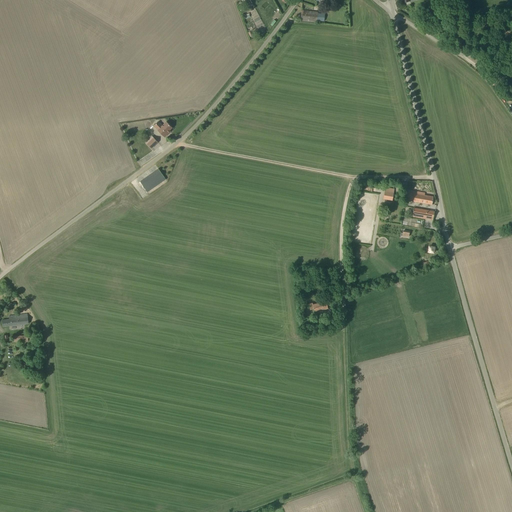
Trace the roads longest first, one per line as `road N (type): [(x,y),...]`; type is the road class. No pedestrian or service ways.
road 1 (track): [(363,511),(347,462),(341,262),(350,178),(433,177)]
road 2 (unclassified): [(0,276),(185,135),(296,0)]
road 3 (unclassified): [(449,247),(392,12)]
road 4 (residential): [(449,247),(511,464)]
road 5 (track): [(350,178),(177,142)]
road 6 (unclassified): [(392,12),(453,51),(511,60)]
